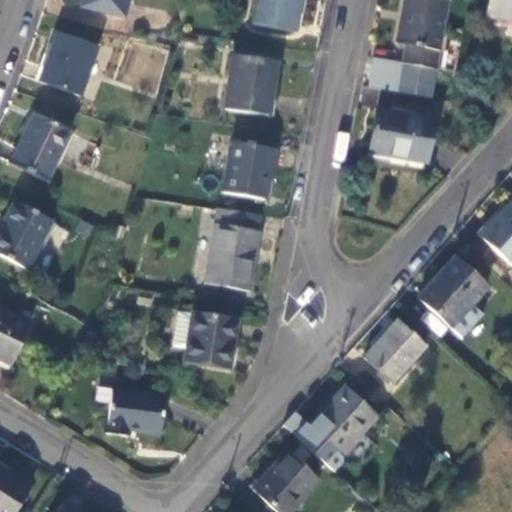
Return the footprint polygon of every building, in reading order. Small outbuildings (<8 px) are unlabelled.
[(82,0),(80,8),(124,18),(128,0),(82,0)] [(300,0),(256,0),(251,25),(295,33),(300,0)] [(406,46),(403,65),(398,88),(430,94),(435,71),(447,0),(404,0),(396,44),(406,46)] [(511,20),(511,0),(489,0),(486,16),(511,20)] [(56,34),(39,82),(81,97),(98,48),(56,34)] [(267,116),(275,62),(233,56),(225,110),(267,116)] [(426,163),(434,121),(376,110),(368,153),(426,163)] [(10,163),(47,181),(70,134),(33,116),(10,163)] [(232,143),(223,194),(266,202),(276,151),(232,143)] [(511,266),(511,201),(479,238),(511,268),(511,266)] [(0,231),(0,257),(26,271),(52,223),(15,203),(0,231)] [(255,232),(258,217),(216,211),(204,285),(249,292),(258,232),(255,232)] [(454,258),(417,299),(461,338),(482,315),(470,305),(487,287),(454,258)] [(0,310),(0,361),(9,366),(29,325),(0,310)] [(171,347),(186,349),(192,314),(177,311),(171,347)] [(192,313),(192,314),(186,349),(184,363),(229,370),(237,321),(192,313)] [(398,321),(364,358),(392,383),(426,346),(398,321)] [(345,387),(308,428),(340,457),(377,417),(345,387)] [(159,434),(163,398),(110,391),(104,434),(125,437),(126,430),(159,434)] [(291,511),(318,482),(286,452),(251,490),(275,511),(291,511)] [(0,511),(15,511),(31,487),(0,468),(0,511)]
